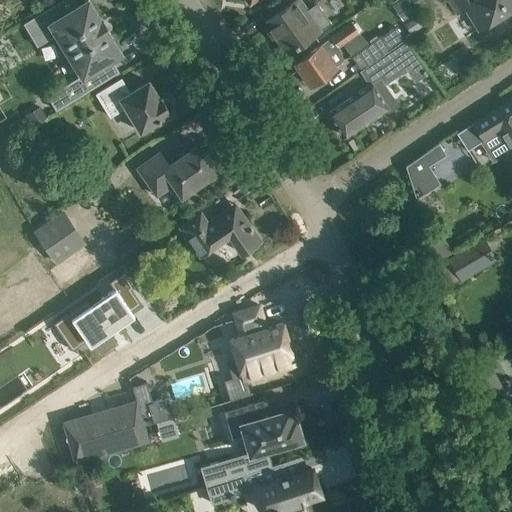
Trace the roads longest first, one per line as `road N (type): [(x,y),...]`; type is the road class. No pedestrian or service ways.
road 1 (residential): [(0,439),(328,231)]
road 2 (residential): [(425,511),(376,345),(328,231)]
road 3 (residential): [(314,204),(186,0)]
road 4 (residential): [(511,67),(314,204)]
